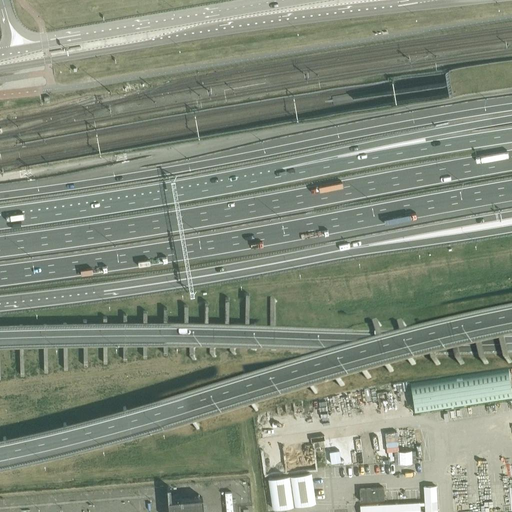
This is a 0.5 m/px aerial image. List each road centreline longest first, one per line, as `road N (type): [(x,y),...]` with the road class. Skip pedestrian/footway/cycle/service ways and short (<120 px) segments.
road 1 (motorway): [(0,449),(511,312)]
road 2 (motorway): [(511,161),(0,247)]
road 3 (motorway): [(0,276),(511,191)]
road 4 (motorway): [(511,110),(0,194)]
road 5 (motorway): [(0,334),(511,328)]
road 6 (unclassified): [(0,68),(436,1)]
road 7 (motorway): [(0,304),(369,245)]
road 8 (unclassified): [(290,0),(14,50)]
road 9 (motorway): [(274,178),(0,222)]
road 10 (motorway): [(511,119),(425,134),(274,178)]
road 11 (motorway): [(511,135),(274,178)]
road 12 (motorway): [(369,245),(511,214)]
road 13 (motorway): [(369,245),(511,228)]
